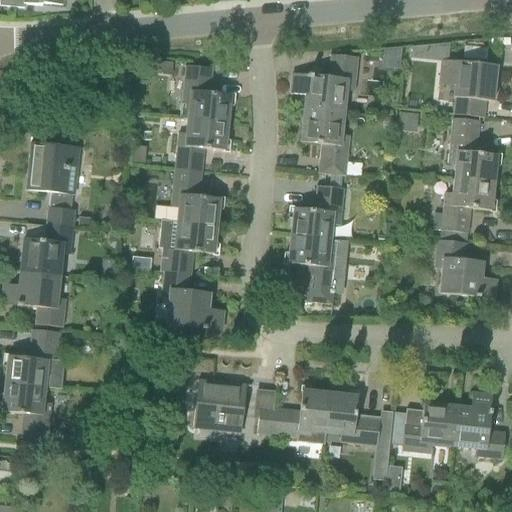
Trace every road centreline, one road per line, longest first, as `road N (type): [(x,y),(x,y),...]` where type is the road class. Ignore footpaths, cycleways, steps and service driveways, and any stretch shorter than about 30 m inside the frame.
road 1 (residential): [(256,19),(262,109),(251,310),(269,326),(507,335),(511,319)]
road 2 (residential): [(256,19),(445,0)]
road 3 (residential): [(104,32),(256,19)]
